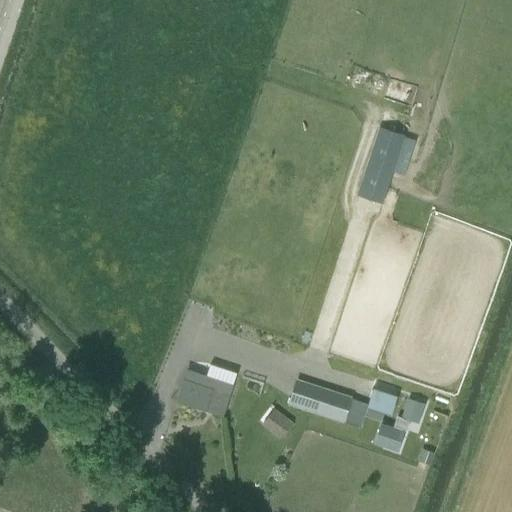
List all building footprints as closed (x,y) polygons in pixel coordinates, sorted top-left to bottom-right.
[(382,205),(392,172),(404,177),(416,142),(380,129),(358,196),(382,205)] [(177,401),(222,417),(233,386),(187,370),(177,401)] [(367,407),(368,405),(297,382),(289,405),(343,423),(344,422),(360,428),(367,407)] [(373,389),(368,405),(367,407),(390,414),(396,396),(373,389)] [(410,421),(411,422),(415,412),(421,414),(425,404),(408,398),(401,418),(410,421)] [(294,423),(282,414),(269,431),(281,440),(294,423)] [(397,417),(393,428),(404,431),(406,432),(410,421),(401,418),(397,417)] [(393,428),(380,423),(373,444),(382,448),(385,438),(400,443),(404,431),(393,428)] [(434,452),(422,449),(418,461),(430,465),(434,452)]
